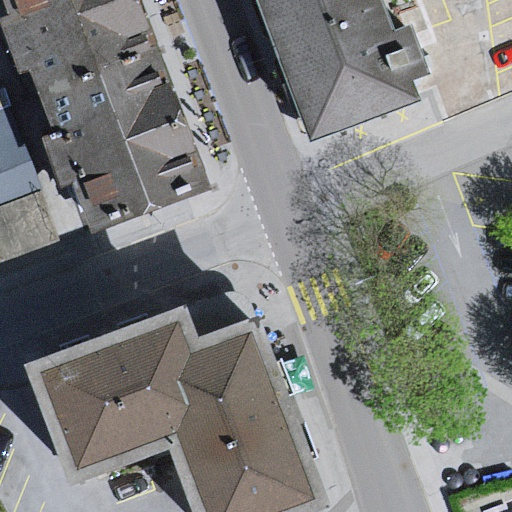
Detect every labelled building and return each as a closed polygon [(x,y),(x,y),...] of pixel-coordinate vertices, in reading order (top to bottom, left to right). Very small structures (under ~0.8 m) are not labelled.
[(139,0),(6,0),(90,228),(207,186),(139,0)] [(373,0),(265,0),(313,125),(407,90),(400,70),(418,63),(404,27),(387,34),(373,0)] [(0,210),(43,195),(13,111),(0,116),(0,210)] [(0,268),(62,246),(43,195),(0,210),(0,268)] [(191,341),(180,309),(33,362),(74,475),(175,439),(201,511),(278,511),(320,497),(254,319),(191,341)]
